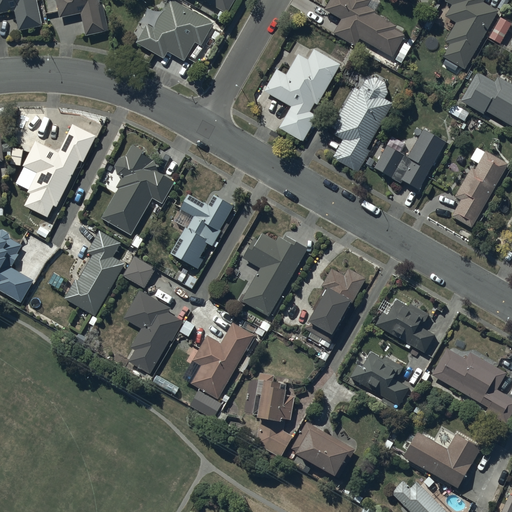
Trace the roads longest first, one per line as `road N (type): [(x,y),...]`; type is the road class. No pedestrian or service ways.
road 1 (residential): [(203,126),(511,303)]
road 2 (residential): [(0,74),(73,73),(142,93),(203,126)]
road 3 (residential): [(203,126),(275,0)]
